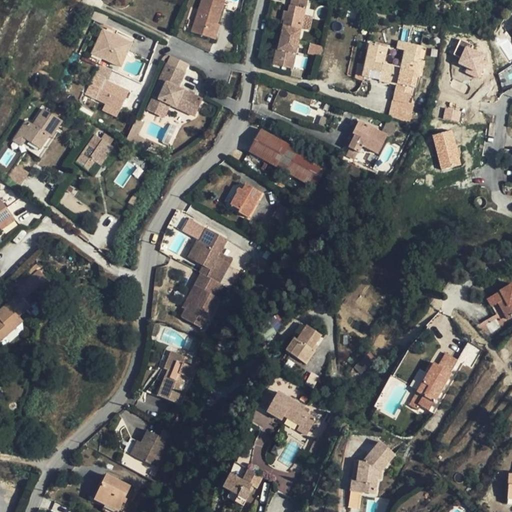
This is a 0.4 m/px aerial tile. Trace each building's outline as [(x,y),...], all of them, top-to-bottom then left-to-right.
[(212,39),(217,24),(225,0),(201,0),(199,9),(192,31),(192,32),(212,39)] [(308,0),(290,0),(288,12),(284,11),(280,25),(282,26),(280,37),(277,50),(276,50),(272,65),(293,69),(299,41),(308,0)] [(185,29),(192,31),(199,9),(196,9),(191,7),(186,22),(187,22),(185,29)] [(107,17),(96,12),(92,19),(104,25),(107,17)] [(92,54),(102,58),(104,54),(123,62),(132,44),(103,30),(92,54)] [(397,84),(412,87),(414,88),(417,76),(421,76),(424,61),(418,60),(421,46),(399,41),(398,49),(406,51),(402,69),(383,65),(387,47),(370,44),(364,77),(375,79),(376,75),(381,76),(380,80),(397,84)] [(460,42),(453,62),(467,67),(465,73),(479,78),(488,52),(460,42)] [(104,54),(102,58),(121,67),(123,62),(104,54)] [(170,105),(176,108),(179,102),(198,111),(203,100),(178,88),(185,72),(167,64),(159,80),(166,83),(159,99),(154,96),(147,111),(164,118),(170,105)] [(97,99),(105,103),(120,110),(129,92),(105,81),(97,99)] [(397,84),(395,92),(398,92),(410,95),(412,87),(397,84)] [(408,103),(410,95),(398,92),(396,101),(408,104),(408,103)] [(393,100),(389,117),(410,123),(415,104),(408,103),(408,104),(396,101),(393,100)] [(195,117),(198,111),(179,102),(176,108),(195,117)] [(119,114),(120,110),(105,103),(104,107),(119,114)] [(444,108),(444,119),(459,120),(460,109),(444,108)] [(62,121),(44,109),(34,124),(27,120),(12,142),(26,152),(28,149),(24,147),(29,141),(41,148),(49,136),(51,137),(62,121)] [(136,119),(127,140),(134,144),(138,137),(144,123),(136,119)] [(350,148),(358,152),(359,153),(363,147),(378,154),(387,135),(359,122),(356,129),(353,127),(344,145),(350,148)] [(453,129),(432,134),(441,170),(462,164),(453,129)] [(261,130),(249,152),(316,188),(328,166),(261,130)] [(105,133),(101,139),(110,145),(114,140),(105,133)] [(110,145),(101,139),(96,135),(77,163),(88,171),(94,161),(100,165),(113,147),(110,145)] [(138,137),(134,144),(147,152),(151,144),(138,137)] [(358,152),(350,148),(345,157),(354,161),(358,152)] [(94,175),(100,165),(94,161),(88,171),(94,175)] [(248,218),(262,194),(246,185),(243,190),(240,189),(239,190),(238,190),(237,191),(237,192),(238,193),(231,205),(240,210),(239,213),(248,218)] [(1,199),(0,199),(0,228),(1,230),(15,219),(13,216),(1,199)] [(285,225),(293,212),(280,204),(272,217),(280,222),(285,225)] [(285,225),(280,222),(274,232),(279,235),(285,225)] [(202,245),(192,261),(200,266),(207,271),(203,277),(197,274),(190,285),(197,289),(187,305),(182,302),(179,308),(174,315),(193,328),(212,299),(209,297),(216,286),(214,285),(226,266),(215,258),(218,254),(226,242),(206,229),(198,243),(202,245)] [(202,245),(198,243),(188,258),(192,261),(202,245)] [(218,254),(215,258),(226,266),(229,261),(218,254)] [(207,271),(200,266),(196,273),(197,274),(203,277),(207,271)] [(19,294),(30,307),(54,286),(40,270),(16,291),(19,294)] [(197,289),(190,285),(180,301),(182,302),(187,305),(197,289)] [(511,285),(487,299),(497,315),(503,311),(508,319),(511,317),(511,285)] [(25,311),(30,307),(19,294),(13,299),(25,311)] [(19,316),(25,311),(13,299),(0,310),(0,341),(23,321),(19,316)] [(484,322),(492,336),(504,329),(496,315),(484,322)] [(307,326),(297,340),(300,342),(291,355),(306,365),(315,351),(312,350),(316,345),(322,336),(307,326)] [(300,342),(297,340),(294,338),(285,351),(291,355),(300,342)] [(482,349),(469,342),(459,361),(471,368),(482,349)] [(28,345),(21,367),(30,370),(31,357),(33,347),(28,345)] [(179,374),(184,376),(189,378),(193,367),(188,366),(190,358),(171,351),(165,369),(169,370),(173,372),(170,378),(166,377),(158,396),(177,403),(182,389),(179,388),(181,383),(176,381),(179,374)] [(375,359),(369,354),(364,359),(369,365),(375,359)] [(441,367),(452,373),(459,361),(446,354),(439,366),(441,367)] [(435,363),(432,368),(438,372),(441,367),(439,366),(435,363)] [(432,368),(419,390),(413,401),(429,411),(452,373),(441,367),(438,372),(432,368)] [(418,370),(410,387),(417,390),(425,372),(418,370)] [(327,380),(321,390),(329,395),(336,385),(327,380)] [(304,412),(306,408),(278,393),(267,412),(282,421),(284,417),(300,425),(299,426),(309,432),(316,419),(308,415),(304,412)] [(307,435),(309,432),(299,426),(297,430),(307,435)] [(148,430),(142,443),(135,457),(156,467),(169,441),(148,430)] [(315,440),(310,451),(316,453),(321,442),(315,440)] [(131,455),(135,457),(142,443),(138,441),(131,455)] [(378,472),(381,473),(395,455),(380,442),(364,462),(355,461),(351,491),(375,494),(377,479),(378,472)] [(263,476),(249,469),(243,481),(231,474),(224,488),(247,500),(251,492),(250,491),(252,486),(254,488),(257,489),(263,476)] [(107,475),(95,500),(119,511),(131,487),(107,475)]
